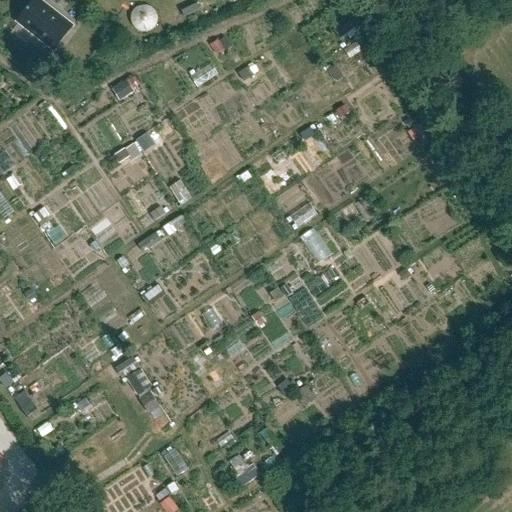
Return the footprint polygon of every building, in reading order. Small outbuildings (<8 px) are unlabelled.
[(33,0),(16,22),(54,52),(73,27),(39,0),(33,0)] [(342,14),(333,19),(341,34),(350,29),(342,14)] [(280,47),(271,53),(277,62),(286,55),(280,47)] [(223,187),(246,177),(242,166),(218,176),(223,187)] [(174,175),(163,182),(174,201),(185,194),(174,175)] [(278,211),(286,224),(310,209),(302,196),(278,211)] [(0,243),(9,238),(0,222),(0,243)] [(168,222),(161,227),(166,234),(173,229),(168,222)] [(289,235),(309,260),(324,248),(304,223),(289,235)] [(133,247),(155,236),(151,228),(129,239),(133,247)] [(265,299),(270,311),(284,305),(279,293),(265,299)] [(138,395),(153,386),(142,370),(127,379),(138,395)] [(168,444),(151,454),(163,475),(181,465),(168,444)]
